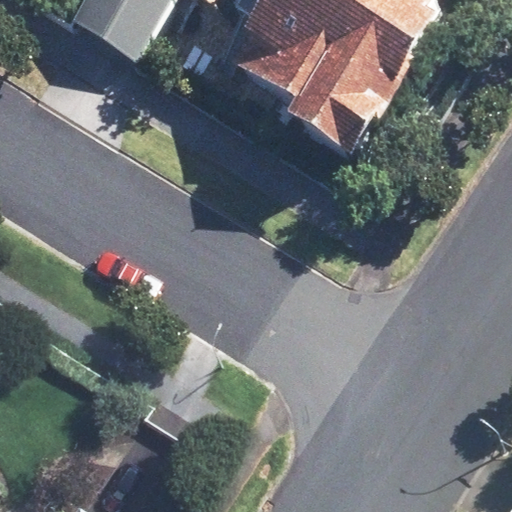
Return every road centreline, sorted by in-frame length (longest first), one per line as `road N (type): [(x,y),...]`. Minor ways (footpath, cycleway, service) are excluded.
road 1 (residential): [(0,156),(413,420)]
road 2 (residential): [(511,266),(413,420)]
